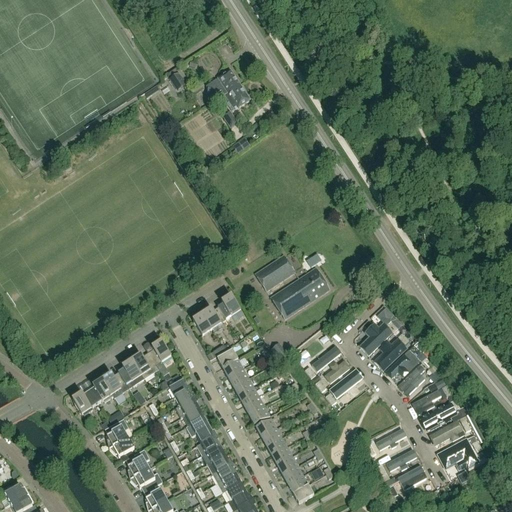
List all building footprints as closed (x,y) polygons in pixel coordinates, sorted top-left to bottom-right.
[(222,98),(240,87),(231,72),(206,87),(208,91),(207,96),(209,101),(211,105),(222,98)] [(169,81),(177,92),(186,86),(178,74),(169,81)] [(250,101),(240,87),(222,98),(232,113),(250,101)] [(222,117),(230,130),(238,125),(229,112),(222,117)] [(199,118),(181,125),(193,152),(200,148),(199,146),(204,144),(205,147),(215,142),(211,132),(218,129),(213,119),(202,124),(199,118)] [(55,185),(50,189),(54,195),(60,191),(55,185)] [(239,231),(245,227),(241,221),(235,225),(239,231)] [(266,293),(295,274),(283,257),(255,276),(266,293)] [(284,321),(329,291),(315,270),(270,300),(284,321)] [(241,312),(231,298),(221,304),(223,306),(218,309),(219,311),(226,322),(231,319),(235,324),(244,317),(241,312)] [(212,331),(226,322),(219,311),(214,314),(211,311),(202,317),(212,331)] [(212,331),(202,317),(193,323),(202,337),(212,331)] [(398,331),(390,323),(386,327),(394,335),(398,331)] [(409,343),(402,335),(398,339),(405,347),(409,351),(417,359),(421,364),(429,371),(433,367),(426,359),(421,355),(414,347),(415,346),(411,341),(409,343)] [(162,364),(171,358),(161,343),(152,350),(154,353),(149,357),(156,368),(159,372),(163,378),(169,375),(162,364)] [(227,352),(224,347),(213,354),(216,359),(227,352)] [(176,351),(181,360),(186,357),(181,348),(176,351)] [(195,348),(191,350),(196,359),(200,357),(195,348)] [(316,376),(342,359),(336,350),(311,368),(316,376)] [(238,362),(233,352),(217,361),(223,370),(238,362)] [(305,353),(296,361),(304,370),(314,363),(305,353)] [(207,357),(207,358),(210,363),(216,359),(213,354),(207,357)] [(141,356),(131,363),(144,382),(159,372),(156,368),(149,357),(143,360),(141,356)] [(243,371),(238,362),(223,370),(228,380),(243,371)] [(125,372),(119,376),(126,387),(129,391),(144,382),(131,363),(122,369),(125,372)] [(346,378),(344,375),(349,371),(343,363),(330,373),(331,374),(323,380),(330,390),(346,378)] [(316,377),(309,369),(305,373),(311,381),(316,377)] [(249,380),(243,371),(228,380),(233,389),(249,380)] [(396,391),(407,401),(424,382),(413,372),(396,391)] [(434,373),(427,380),(433,385),(440,378),(434,373)] [(114,380),(111,376),(102,382),(112,397),(113,399),(115,401),(123,395),(121,391),(126,387),(119,376),(114,380)] [(355,390),(360,385),(351,376),(336,392),(347,403),(357,393),(355,390)] [(254,390),(249,380),(233,389),(238,399),(254,390)] [(112,397),(102,382),(93,388),(95,392),(90,395),(97,406),(103,402),(105,404),(113,399),(112,397)] [(159,386),(163,392),(169,388),(165,382),(159,386)] [(189,392),(183,382),(169,390),(175,400),(189,392)] [(326,391),(320,382),(315,386),(322,394),(326,391)] [(452,396),(447,386),(442,389),(447,399),(452,396)] [(259,399),(254,390),(238,399),(244,408),(259,399)] [(194,401),(189,392),(175,400),(180,409),(194,401)] [(91,410),(97,406),(90,395),(84,399),(82,395),(72,401),(82,416),(83,415),(84,418),(93,412),(91,410)] [(337,404),(330,395),(325,399),(332,407),(336,404),(337,404)] [(264,409),(259,399),(244,408),(249,417),(264,409)] [(183,419),(199,410),(194,401),(180,409),(176,411),(181,421),(183,420),(183,419)] [(460,411),(455,401),(450,404),(455,414),(460,411)] [(448,408),(419,425),(425,435),(454,417),(448,408)] [(469,416),(465,408),(460,411),(465,419),(469,416)] [(270,418),(264,409),(249,417),(254,427),(270,418)] [(204,420),(199,410),(183,419),(183,420),(188,429),(204,420)] [(424,411),(413,417),(416,422),(426,416),(424,411)] [(113,416),(107,420),(111,426),(117,423),(113,416)] [(471,419),(466,422),(461,425),(466,434),(471,431),(476,429),(471,419)] [(196,437),(210,429),(204,420),(188,429),(186,430),(192,440),(196,437)] [(129,431),(124,421),(105,432),(108,437),(107,438),(108,441),(107,442),(109,450),(109,451),(128,440),(124,434),(129,431)] [(277,431),(271,421),(256,430),(261,439),(277,431)] [(438,457),(450,451),(448,447),(464,440),(457,425),(429,439),(438,457)] [(215,438),(210,429),(196,437),(201,446),(215,438)] [(282,440),(277,431),(261,439),(267,449),(282,440)] [(373,448),(378,460),(408,445),(402,433),(373,448)] [(475,437),(467,441),(470,446),(472,445),(477,455),(482,452),(477,442),(475,437)] [(202,458),(220,448),(215,438),(201,446),(196,449),(202,458)] [(131,453),(134,452),(128,440),(109,451),(110,452),(116,458),(117,457),(119,460),(120,459),(123,464),(126,463),(134,458),(131,453)] [(287,450),(282,440),(267,449),(272,458),(287,450)] [(371,459),(376,456),(371,447),(366,450),(371,459)] [(225,457),(220,448),(202,458),(207,467),(225,457)] [(293,459),(287,450),(272,458),(277,468),(293,459)] [(149,471),(145,464),(150,462),(144,452),(134,458),(126,463),(129,468),(128,469),(129,472),(128,473),(130,481),(130,482),(149,471)] [(387,466),(390,476),(417,466),(413,456),(387,466)] [(231,466),(225,457),(207,467),(212,477),(231,466)] [(298,468),(293,459),(277,468),(282,477),(298,468)] [(183,469),(187,466),(189,465),(187,461),(181,464),(183,469)] [(236,476),(231,466),(212,477),(217,486),(236,476)] [(382,479),(387,476),(382,467),(377,470),(382,479)] [(303,478),(298,468),(282,477),(288,487),(303,478)] [(398,481),(404,494),(426,483),(420,470),(398,481)] [(163,485),(157,475),(153,478),(149,471),(130,482),(131,483),(136,488),(138,487),(140,490),(141,490),(144,495),(155,489),(163,485)] [(192,476),(188,478),(191,482),(195,480),(194,479),(199,476),(197,473),(192,476)] [(466,473),(457,478),(459,481),(461,484),(461,485),(470,481),(469,479),(466,473)] [(227,493),(241,485),(236,476),(217,486),(218,487),(213,489),(217,497),(222,495),(225,494),(227,493)] [(308,487),(303,478),(288,487),(293,496),(308,487)] [(385,485),(387,489),(396,485),(394,480),(385,485)] [(312,493),(329,486),(327,481),(310,487),(312,493)] [(29,497),(25,489),(22,490),(21,488),(17,490),(14,485),(3,491),(6,496),(5,497),(6,499),(1,502),(5,510),(10,507),(11,507),(29,497)] [(246,494),(241,485),(227,493),(225,494),(230,504),(233,502),(232,502),(246,494)] [(314,497),(308,487),(293,496),(298,506),(314,497)] [(398,497),(393,488),(388,491),(393,500),(398,497)] [(151,511),(167,503),(161,492),(158,494),(155,489),(144,495),(147,501),(146,501),(147,504),(146,505),(147,511),(151,511)] [(252,504),(246,494),(232,502),(233,502),(230,504),(228,505),(232,511),(236,511),(238,511),(252,504)] [(29,511),(28,511),(32,509),(31,506),(33,505),(29,497),(11,507),(13,511),(29,511)] [(219,501),(209,507),(211,509),(212,511),(222,507),(219,501)] [(176,511),(177,511),(176,511),(171,511),(167,503),(151,511),(176,511)] [(398,511),(399,511),(404,510),(402,503),(396,506),(398,511)]
